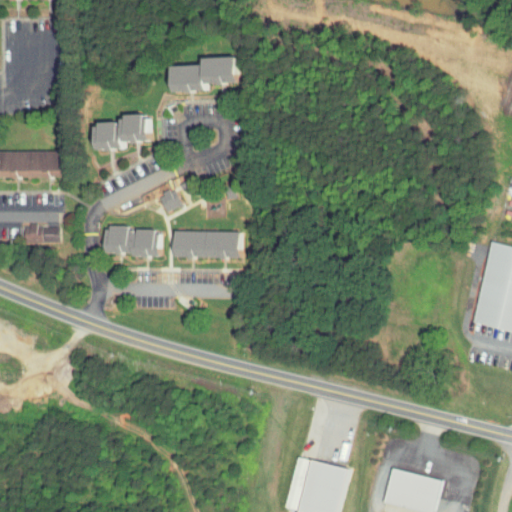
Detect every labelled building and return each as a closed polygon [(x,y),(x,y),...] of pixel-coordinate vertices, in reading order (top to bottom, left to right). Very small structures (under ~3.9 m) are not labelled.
[(150,59),(150,77),(166,76),(166,84),(195,83),(195,77),(228,76),(227,49),(182,51),(183,58),(150,59)] [(42,143),(0,144),(0,170),(42,169),(42,143)] [(159,182),(143,190),(151,206),(167,198),(159,182)] [(45,219),(9,220),(10,237),(46,235),(45,219)] [(149,247),(148,221),(87,222),(88,249),(149,247)] [(156,224),(156,250),(228,251),(228,225),(156,224)] [(511,313),(511,243),(474,235),(457,316),(509,327),(511,313)] [(279,511),(326,511),(337,462),(280,451),(270,501),(281,503),(279,511)] [(420,508),(428,474),(375,462),(367,496),(420,508)]
